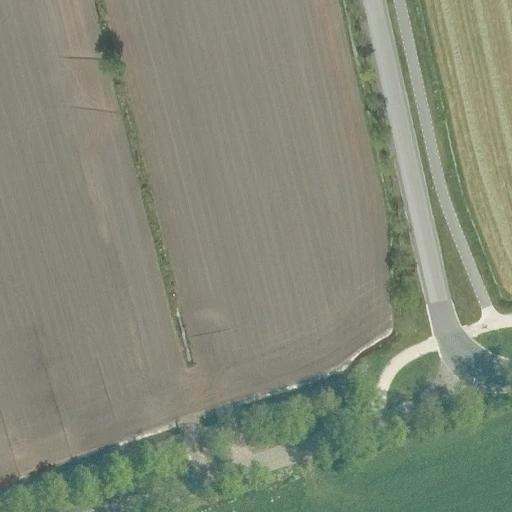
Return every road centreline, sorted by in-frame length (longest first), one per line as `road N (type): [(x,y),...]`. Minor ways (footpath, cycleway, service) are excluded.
road 1 (unclassified): [(122,511),(416,413),(467,364)]
road 2 (secondary): [(373,0),(439,300),(467,364)]
